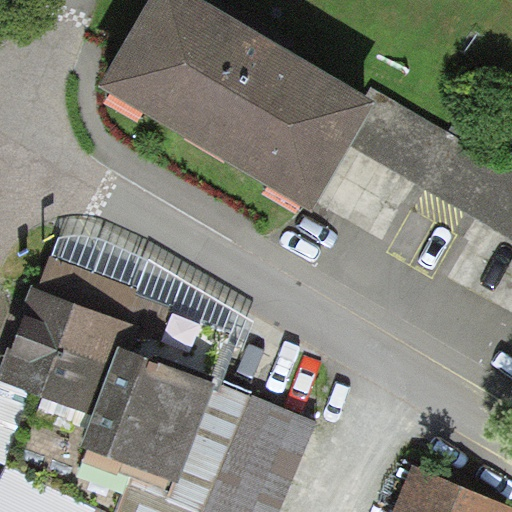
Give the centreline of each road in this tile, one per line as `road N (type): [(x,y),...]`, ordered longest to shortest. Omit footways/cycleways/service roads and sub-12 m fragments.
road 1 (residential): [(23,132),(511,411)]
road 2 (residential): [(23,132),(73,0)]
